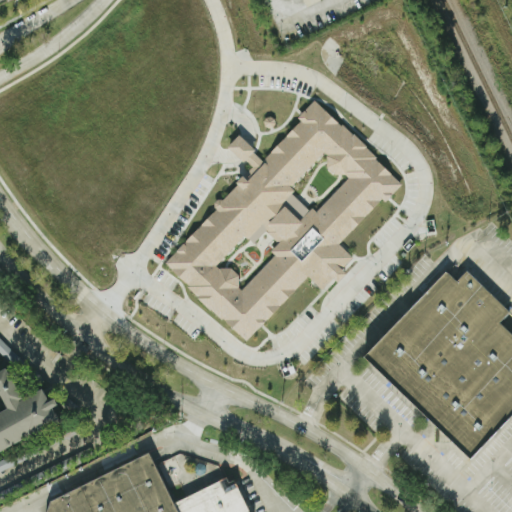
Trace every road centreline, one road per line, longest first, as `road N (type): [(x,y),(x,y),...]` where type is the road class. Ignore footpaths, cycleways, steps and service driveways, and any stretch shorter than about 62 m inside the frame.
road 1 (residential): [(418,511),(307,429),(158,353),(0,209)]
road 2 (residential): [(0,255),(21,283),(142,380),(268,443)]
road 3 (residential): [(0,76),(39,55),(101,0)]
